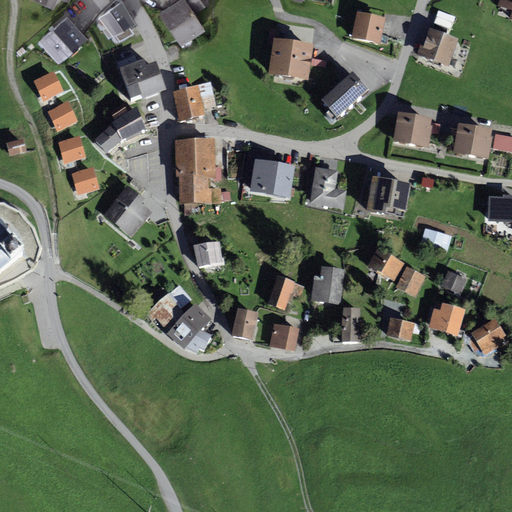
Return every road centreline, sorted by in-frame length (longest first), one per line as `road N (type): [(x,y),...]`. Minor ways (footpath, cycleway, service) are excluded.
road 1 (track): [(0,293),(56,264),(46,155),(14,84),(12,0)]
road 2 (unclassified): [(176,511),(166,483),(76,369),(61,340),(47,270)]
road 3 (residential): [(235,348),(286,358),(384,345),(476,360)]
road 4 (residential): [(167,131),(169,202),(185,253),(235,348)]
road 5 (residential): [(47,270),(88,286),(193,357),(235,348)]
road 6 (track): [(235,348),(280,418),(308,511)]
road 7 (residential): [(341,154),(390,105),(424,0)]
road 8 (residential): [(341,154),(215,130),(167,131)]
road 9 (residential): [(511,184),(341,154)]
road 10 (residential): [(130,0),(159,59),(167,131)]
